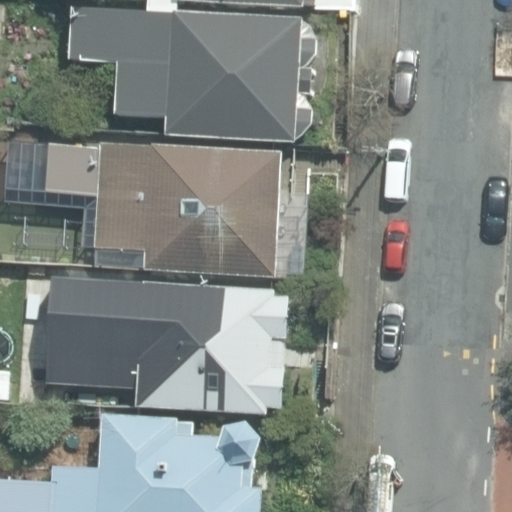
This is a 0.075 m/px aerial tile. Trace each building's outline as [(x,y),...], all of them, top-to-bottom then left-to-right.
[(310,4),(310,7),(363,9),(363,0),(322,0),(323,4),(310,4)] [(172,137),(303,144),(311,137),(319,126),(320,113),(314,101),(309,95),(318,94),(319,72),(310,72),(316,66),(323,57),(324,44),(318,31),(310,21),(80,9),(77,62),(124,64),(122,116),(173,118),(172,137)] [(151,271),(282,279),(284,231),(297,232),(299,205),(285,204),(288,156),(108,144),(108,150),(57,147),(57,153),(48,153),(47,169),(55,169),(53,192),(105,195),(102,249),(152,252),(151,271)] [(143,409),(275,417),(275,409),(287,410),(294,301),(280,300),(281,294),(99,283),(98,292),(51,289),(49,332),(64,333),(62,361),(94,363),(93,387),(144,391),(143,409)] [(14,371),(0,370),(0,399),(13,400),(14,371)] [(265,511),(266,491),(256,490),(257,462),(265,441),(249,425),(228,430),(225,439),(197,437),(197,423),(103,416),(101,468),(56,467),(55,497),(14,496),(13,511),(1,511),(1,499),(0,499),(0,511),(265,511)]
